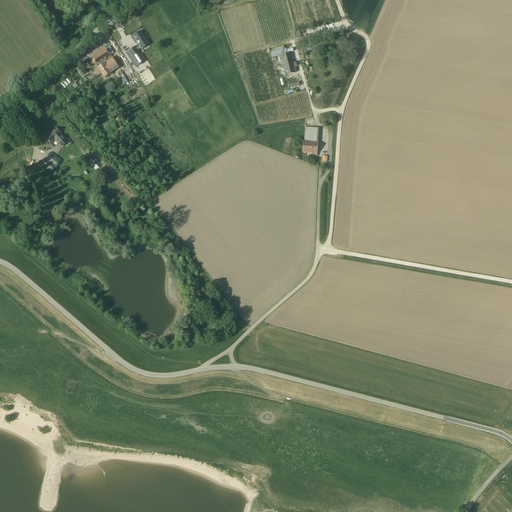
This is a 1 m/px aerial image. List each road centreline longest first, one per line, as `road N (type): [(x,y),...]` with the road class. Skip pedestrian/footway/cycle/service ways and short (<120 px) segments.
road 1 (unclassified): [(511,440),(252,368),(144,374),(0,261)]
road 2 (track): [(336,0),(347,26),(369,40),(340,111),(330,234),(317,250)]
road 3 (unclassified): [(0,109),(135,0)]
road 4 (track): [(172,97),(227,64),(213,14),(251,0)]
